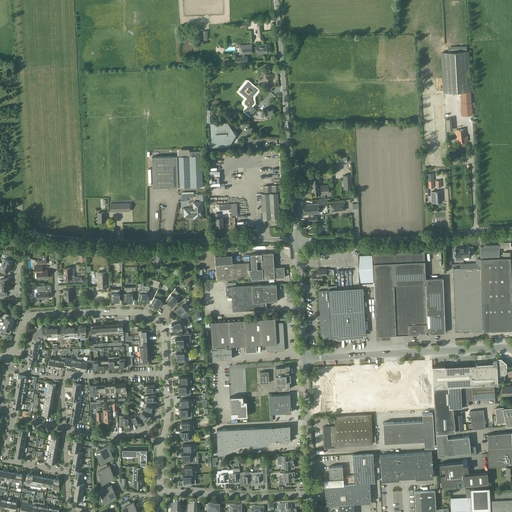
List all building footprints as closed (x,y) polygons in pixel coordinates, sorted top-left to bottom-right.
[(256,47),(252,48),(252,52),(257,52),(257,54),(268,53),(267,44),(256,44),(256,47)] [(444,91),(464,90),(472,90),(471,79),(469,51),(442,53),(444,86),(444,91)] [(257,90),(257,89),(248,82),(247,82),(241,90),(239,88),(236,91),(239,94),(241,92),(247,98),(245,101),(245,103),(248,106),(244,110),(250,115),(256,109),(251,106),(254,102),(254,100),(251,97),(257,90)] [(471,92),(460,92),(462,115),(472,115),(471,92)] [(233,130),(227,123),(210,123),(211,148),(228,147),(233,138),(234,138),(237,134),(234,130),(233,130)] [(243,124),(238,128),(245,135),(249,131),(243,124)] [(466,136),(465,129),(455,130),(457,143),(468,142),(467,136),(466,136)] [(177,156),(152,157),(153,187),(178,186),(203,186),(201,155),(201,151),(189,151),(189,156),(177,156)] [(207,158),(207,179),(213,179),(213,175),(220,175),(220,162),(218,162),(218,158),(214,158),(214,155),(210,155),(210,158),(207,158)] [(344,188),(352,187),(351,175),(344,176),(344,188)] [(319,186),(319,178),(310,179),(312,195),(320,194),(328,193),(327,185),(319,186)] [(244,200),(243,180),(233,180),(229,180),(229,183),(232,183),(233,187),(229,187),(229,192),(233,192),(234,198),(236,198),(236,200),(244,200)] [(263,218),(279,217),(277,193),(280,192),(280,185),(263,186),(264,193),(261,194),(263,218)] [(432,203),(442,202),(441,191),(431,192),(432,203)] [(202,219),(202,202),(193,202),(193,208),(184,208),(184,217),(194,217),(194,219),(202,219)] [(110,212),(130,211),(130,203),(110,204),(110,212)] [(345,203),(330,204),(331,211),(345,210),(345,203)] [(317,204),(304,205),(304,214),(309,214),(313,213),(318,213),(319,213),(319,212),(321,211),(320,206),(318,207),(317,204)] [(310,217),(308,217),(308,222),(316,221),(316,216),(313,217),(313,213),(309,214),(310,217)] [(499,258),(499,246),(480,247),(481,258),(480,258),(481,263),(481,267),(483,331),(511,329),(511,300),(510,257),(499,258)] [(455,248),(455,253),(455,260),(463,260),(463,257),(469,257),(469,251),(472,251),(472,247),(459,247),(459,248),(455,248)] [(3,260),(2,263),(10,266),(11,265),(12,265),(14,261),(9,259),(11,253),(5,251),(4,254),(2,254),(1,258),(3,260)] [(372,254),(373,275),(374,282),(376,336),(445,333),(443,278),(425,278),(424,251),(372,254)] [(251,269),(248,269),(248,271),(249,271),(249,274),(251,274),(251,277),(251,279),(260,278),(261,278),(284,277),(284,267),(276,267),(274,267),(273,253),(272,253),(259,254),(259,253),(250,254),(250,261),(251,269)] [(230,254),(213,255),(214,279),(251,277),(251,274),(249,274),(249,271),(248,271),(248,269),(251,269),(250,261),(230,263),(230,254)] [(374,282),(373,275),(372,254),(358,254),(360,283),(374,282)] [(10,266),(2,263),(1,266),(0,266),(0,271),(4,273),(5,270),(10,272),(11,267),(10,267),(10,266)] [(42,270),(42,266),(34,267),(35,273),(37,272),(37,278),(48,278),(47,270),(42,270)] [(455,331),(482,330),(480,267),(464,268),(453,268),(455,331)] [(72,275),(71,268),(63,268),(64,275),(63,275),(63,279),(66,279),(66,282),(79,282),(79,277),(75,277),(74,274),(72,275)] [(322,280),(322,275),(326,275),(326,269),(316,269),(316,273),(312,273),(312,281),(322,280)] [(108,279),(108,272),(97,272),(97,279),(99,279),(99,283),(97,283),(97,287),(107,287),(107,279),(108,279)] [(4,276),(0,275),(0,284),(8,284),(8,283),(10,283),(9,278),(4,279),(4,276)] [(149,289),(148,289),(141,288),(141,282),(137,282),(137,294),(139,295),(138,300),(147,302),(149,289)] [(275,299),(274,283),(230,285),(230,286),(226,287),(227,295),(230,295),(231,309),(266,307),(266,299),(275,299)] [(0,295),(7,295),(7,290),(10,290),(10,285),(8,285),(8,284),(0,284),(0,295)] [(46,292),(45,289),(51,288),(50,285),(45,285),(37,286),(37,289),(37,292),(36,292),(37,299),(38,299),(38,302),(41,302),(41,301),(41,299),(49,299),(49,292),(46,292)] [(73,300),(73,290),(73,286),(67,286),(67,289),(64,289),(64,294),(65,294),(66,300),(73,300)] [(133,286),(124,286),(124,300),(133,300),(133,301),(133,295),(135,295),(135,292),(136,292),(136,286),(133,286)] [(366,334),(363,287),(328,289),(328,290),(318,291),(319,315),(316,315),(317,320),(320,320),(321,339),(364,337),(363,334),(366,334)] [(120,301),(120,288),(111,288),(111,289),(109,289),(109,293),(111,293),(111,300),(120,300),(120,301)] [(172,306),(182,294),(176,288),(166,299),(173,305),(172,305),(172,306)] [(158,308),(165,294),(157,290),(151,303),(158,307),(158,308)] [(181,315),(191,308),(186,301),(175,308),(175,309),(176,308),(181,315)] [(3,322),(12,325),(12,324),(13,325),(15,320),(10,318),(11,316),(4,313),(2,318),(4,319),(3,322)] [(274,321),(273,316),(209,320),(211,358),(231,357),(230,344),(244,343),(244,351),(255,350),(255,343),(264,342),(265,350),(283,348),(281,320),(274,321)] [(187,327),(184,319),(171,323),(172,324),(172,323),(175,332),(187,327)] [(11,326),(12,325),(3,322),(2,326),(0,325),(0,330),(0,331),(0,332),(0,333),(4,335),(6,330),(11,331),(13,327),(11,326)] [(78,337),(81,337),(81,339),(85,339),(85,335),(86,335),(86,331),(89,331),(89,327),(86,327),(86,326),(81,327),(81,325),(77,326),(78,337)] [(58,338),(61,338),(60,326),(56,327),(56,328),(52,328),(52,337),(58,337),(58,338)] [(69,336),(69,327),(64,327),(64,326),(60,326),(61,338),(64,338),(64,336),(69,336)] [(74,337),(78,337),(77,326),(73,326),(73,327),(69,327),(69,336),(74,336),(74,337)] [(52,337),(52,328),(48,328),(48,327),(41,327),(37,331),(44,340),(46,339),(47,338),(47,337),(52,337)] [(30,347),(39,349),(40,343),(41,344),(42,342),(43,341),(35,332),(31,336),(30,342),(31,343),(30,347)] [(192,341),(191,334),(192,334),(192,333),(180,334),(180,338),(175,338),(176,338),(176,347),(189,346),(189,341),(192,341)] [(38,354),(39,349),(30,347),(30,351),(28,351),(28,355),(39,357),(40,354),(38,354)] [(190,360),(189,351),(176,352),(177,352),(177,361),(190,360)] [(38,360),(39,357),(28,355),(27,359),(28,359),(27,364),(36,365),(37,360),(38,360)] [(119,359),(120,368),(126,368),(125,357),(119,358),(119,357),(114,357),(114,359),(119,359)] [(492,363),(432,366),(435,433),(455,431),(453,407),(461,407),(460,386),(472,385),(498,384),(497,375),(505,374),(507,372),(506,363),(501,358),(494,359),(492,362),(492,363)] [(287,366),(276,366),(277,388),(289,387),(289,381),(291,381),(291,380),(290,380),(289,373),(288,366),(287,366)] [(268,371),(260,372),(261,383),(269,383),(268,371)] [(416,374),(328,380),(330,406),(418,401),(416,374)] [(192,375),(180,376),(180,385),(190,384),(192,384),(192,375)] [(144,395),(154,394),(154,390),(155,390),(155,384),(144,385),(144,395)] [(180,385),(179,385),(179,388),(179,394),(184,394),(185,396),(190,396),(190,393),(191,393),(190,388),(190,384),(180,385)] [(472,385),(460,386),(461,407),(468,406),(468,400),(473,400),(495,399),(494,384),(472,385)] [(503,395),(511,395),(511,387),(502,387),(503,395)] [(145,402),(154,405),(155,402),(155,400),(155,394),(154,394),(144,395),(145,402)] [(289,394),(269,395),(270,413),(290,412),(290,410),(289,410),(289,406),(290,406),(289,394)] [(185,399),(181,399),(181,408),(191,407),(193,407),(193,398),(191,399),(190,396),(185,396),(185,399)] [(242,396),(230,397),(230,409),(230,413),(231,417),(237,416),(247,416),(246,401),(243,401),(242,396)] [(154,405),(145,402),(144,402),(142,409),(149,415),(151,413),(152,411),(153,411),(155,406),(154,405)] [(511,421),(511,406),(511,407),(511,406),(496,408),(495,408),(495,409),(495,410),(496,423),(497,423),(498,424),(508,422),(508,423),(511,421)] [(181,408),(180,408),(180,417),(186,417),(186,419),(192,419),(191,407),(181,408)] [(149,416),(149,415),(142,409),(142,408),(137,414),(140,422),(143,421),(145,419),(146,420),(149,416)] [(104,422),(112,422),(112,410),(103,410),(103,412),(104,418),(104,422)] [(472,430),(485,428),(483,410),(470,411),(472,430)] [(421,420),(381,422),(382,442),(422,440),(423,447),(433,446),(431,412),(421,413),(421,420)] [(141,423),(140,422),(137,414),(136,413),(130,416),(130,426),(133,426),(135,425),(141,423)] [(324,448),(337,447),(337,446),(372,444),(371,414),(335,416),(335,426),(323,427),(324,448)] [(462,415),(455,415),(455,416),(457,431),(464,430),(462,415)] [(130,416),(120,416),(120,422),(118,422),(118,425),(124,426),(124,427),(130,427),(130,416)] [(187,421),(182,422),(183,431),(187,430),(189,430),(190,430),(191,430),(192,430),(193,430),(194,430),(194,421),(193,421),(192,421),(192,419),(186,419),(187,421)] [(292,441),(289,438),(289,437),(288,425),(214,429),(216,454),(222,454),(222,455),(222,454),(223,453),(224,452),(225,451),(226,451),(228,450),(229,449),(230,448),(231,448),(232,447),(233,446),(234,446),(236,446),(244,444),(252,445),(259,445),(265,444),(271,440),(272,440),(273,440),(274,439),(275,439),(276,439),(277,439),(278,440),(279,440),(280,440),(278,444),(282,443),(282,444),(285,444),(286,444),(288,443),(288,442),(292,441)] [(183,431),(181,431),(182,440),(186,439),(187,442),(193,441),(193,439),(193,430),(192,430),(191,430),(190,430),(189,430),(187,430),(183,431)] [(488,448),(511,447),(511,432),(487,434),(488,448)] [(447,433),(436,434),(439,455),(444,455),(444,458),(465,455),(470,455),(476,454),(475,446),(470,446),(469,436),(447,438),(447,433)] [(187,444),(183,444),(184,453),(196,452),(195,444),(194,444),(193,441),(187,442),(187,444)] [(108,454),(108,445),(97,451),(98,453),(101,453),(101,462),(112,457),(111,454),(108,454)] [(511,458),(511,447),(488,448),(488,463),(511,462),(511,458)] [(184,453),(182,453),(183,462),(198,461),(198,452),(196,452),(184,453)] [(414,453),(415,477),(416,478),(433,477),(431,452),(414,453)] [(343,476),(342,466),(329,467),(329,480),(325,480),(325,483),(324,483),(324,486),(325,486),(326,505),(371,502),(370,482),(375,482),(373,453),(353,455),(354,475),(343,476)] [(399,478),(415,477),(414,453),(397,454),(399,478)] [(399,478),(397,454),(380,455),(382,481),(399,479),(399,478)] [(280,456),(277,456),(278,464),(280,464),(282,464),(282,468),(295,468),(294,463),(294,460),(289,460),(288,456),(280,456)] [(463,462),(439,464),(440,477),(442,488),(488,483),(487,472),(464,475),(463,462)] [(511,462),(488,463),(488,468),(506,467),(506,478),(511,477),(511,462)] [(99,470),(98,471),(100,475),(102,475),(102,483),(114,477),(112,474),(110,475),(109,465),(108,466),(106,463),(98,467),(99,470)] [(185,475),(195,475),(196,475),(197,475),(196,466),(184,466),(185,475)] [(240,482),(239,475),(239,467),(232,468),(232,472),(227,472),(228,483),(240,482)] [(134,468),(133,487),(143,487),(143,480),(141,480),(141,475),(142,475),(142,468),(140,468),(134,468)] [(228,483),(227,472),(227,468),(221,469),(221,473),(216,473),(216,483),(228,483)] [(251,471),(251,484),(263,483),(263,482),(267,482),(266,468),(262,468),(262,470),(251,471)] [(251,484),(251,471),(250,470),(244,471),(244,475),(239,475),(240,482),(240,485),(251,484)] [(279,483),(290,482),(290,479),(291,478),(294,478),(294,470),(283,471),(283,475),(279,475),(279,483)] [(31,483),(33,475),(27,474),(26,482),(24,482),(24,484),(31,485),(31,483)] [(195,475),(185,475),(183,475),(184,484),(196,484),(195,475)] [(109,486),(108,483),(101,487),(102,489),(100,491),(102,495),(104,495),(104,502),(116,496),(114,494),(112,494),(111,485),(109,486)] [(489,487),(469,488),(470,495),(470,497),(470,506),(470,511),(490,511),(490,493),(489,487)] [(440,490),(416,491),(414,491),(415,511),(442,511),(443,509),(436,509),(435,492),(440,492),(440,490)] [(511,511),(511,491),(490,493),(490,511),(511,511)] [(465,511),(465,506),(470,506),(470,497),(450,498),(450,511),(465,511)] [(130,503),(129,501),(120,505),(124,511),(136,511),(134,511),(133,502),(130,503)] [(331,505),(326,505),(326,506),(331,506),(331,507),(329,507),(328,511),(353,511),(353,503),(331,505)]
